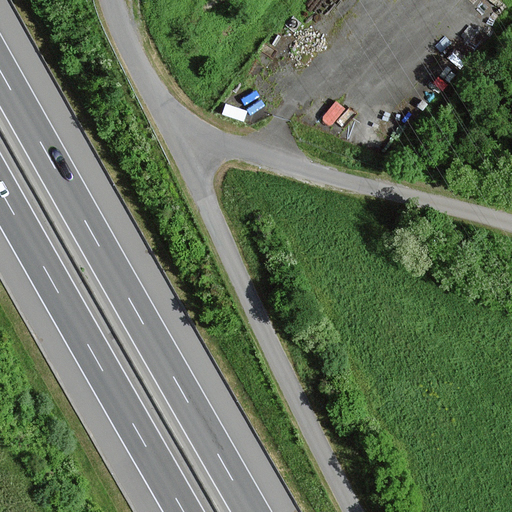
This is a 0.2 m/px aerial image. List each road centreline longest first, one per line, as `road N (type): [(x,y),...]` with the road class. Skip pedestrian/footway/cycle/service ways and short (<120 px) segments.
road 1 (motorway): [(253,511),(0,69)]
road 2 (unclassified): [(180,129),(239,274),(354,511)]
road 3 (motorway): [(0,187),(185,511)]
road 4 (unclassified): [(180,129),(511,223)]
road 5 (unclassified): [(110,0),(125,41),(180,129)]
